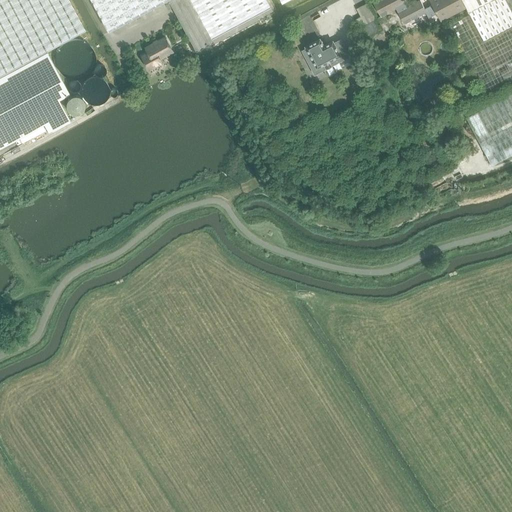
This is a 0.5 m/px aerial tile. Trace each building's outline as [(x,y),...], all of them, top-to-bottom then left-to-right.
[(0,0),(0,146),(43,123),(47,131),(69,119),(58,100),(69,94),(47,52),(84,32),(66,0),(0,0)] [(92,0),(109,31),(166,0),(92,0)] [(266,0),(171,0),(169,1),(197,51),(214,41),(215,43),(261,18),(263,23),(272,18),(269,13),(272,11),(266,0)] [(379,0),(380,0),(374,3),(381,16),(386,14),(395,9),(397,9),(398,12),(406,29),(428,18),(437,14),(440,22),(466,8),(483,41),(511,26),(511,0),(430,0),(429,0),(432,6),(425,10),(420,1),(407,8),(405,4),(407,3),(405,0),(379,0)] [(377,18),(360,27),(378,61),(379,60),(389,41),(377,18)] [(160,59),(172,52),(165,38),(146,49),(149,54),(142,57),(149,70),(162,63),(160,59)] [(306,48),(302,50),(315,74),(323,70),(327,77),(328,76),(329,77),(336,73),(335,72),(353,62),(341,38),(334,42),(333,41),(333,40),(332,41),(323,45),(320,39),(320,38),(319,38),(306,45),(305,45),(306,46),(306,47),(306,48)] [(511,78),(511,71),(510,67),(501,72),(506,81),(511,78)] [(492,165),(511,154),(511,92),(466,117),(492,165)] [(84,103),(84,102),(83,101),(83,100),(82,98),(81,97),(80,96),(78,95),(77,94),(75,94),(74,94),(72,94),(70,95),(69,96),(68,97),(67,98),(66,99),(65,101),(65,102),(65,104),(65,106),(65,107),(66,109),(67,110),(69,111),(70,112),(71,112),(73,113),(75,113),(76,113),(78,112),(79,111),(80,110),(82,109),(82,108),(83,106),(84,105),(84,103)] [(335,194),(346,189),(344,185),(333,190),(335,194)] [(366,185),(346,195),(348,199),(368,189),(366,185)]
